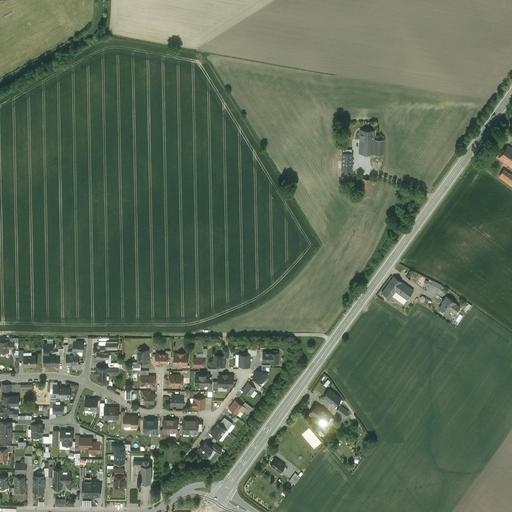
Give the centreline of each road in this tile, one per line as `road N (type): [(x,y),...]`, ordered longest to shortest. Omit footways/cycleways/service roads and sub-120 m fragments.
road 1 (secondary): [(223,491),(511,92)]
road 2 (track): [(0,335),(333,339)]
